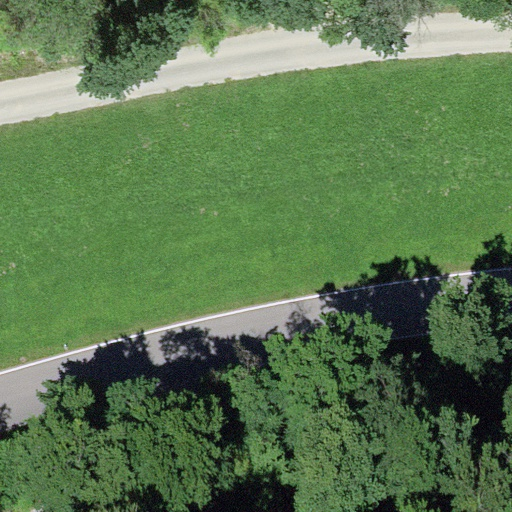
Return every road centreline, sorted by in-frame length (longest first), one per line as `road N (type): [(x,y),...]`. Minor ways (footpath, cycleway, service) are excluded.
road 1 (tertiary): [(0,407),(245,348),(511,312)]
road 2 (unclassified): [(511,27),(266,51),(0,108)]
road 3 (track): [(147,370),(10,511)]
